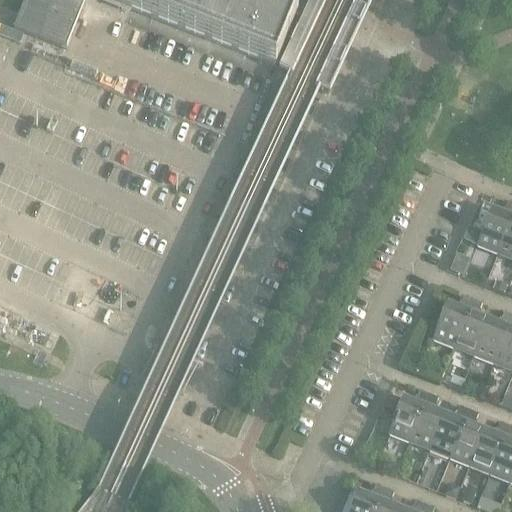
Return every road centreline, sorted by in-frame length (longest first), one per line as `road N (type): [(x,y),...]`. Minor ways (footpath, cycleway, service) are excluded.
road 1 (residential): [(273,511),(298,491),(445,167)]
road 2 (unclassified): [(239,511),(195,459),(62,401),(0,384)]
road 3 (residential): [(321,0),(372,22),(333,108)]
